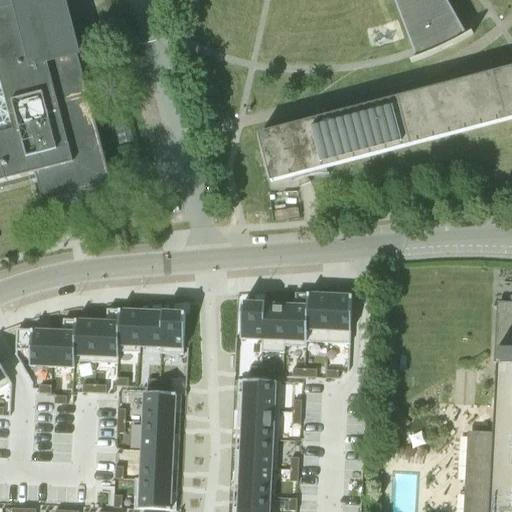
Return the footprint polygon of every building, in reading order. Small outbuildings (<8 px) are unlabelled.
[(0,0),(0,184),(37,175),(39,182),(44,204),(65,198),(82,194),(90,192),(113,186),(94,112),(71,26),(73,26),(66,0),(0,0)] [(393,0),(412,50),(416,59),(410,62),(411,64),(431,56),(451,47),(474,35),(472,33),(467,36),(461,26),(446,0),(393,0)] [(300,187),(311,183),(308,178),(318,176),(330,176),(330,174),(328,174),(325,166),(511,117),(511,69),(469,81),(457,84),(259,136),(272,184),(292,178),(294,183),(290,185),(291,186),(299,181),(300,187)] [(287,306),(285,347),(306,348),(307,343),(309,295),(296,295),(296,307),(287,306)] [(309,295),(307,343),(328,344),(330,296),(309,295)] [(330,296),(328,344),(350,345),(352,297),(330,296)] [(511,511),(511,296),(510,307),(501,307),(499,351),(497,351),(496,367),(498,367),(494,438),(469,437),(465,441),(465,449),(467,452),(464,455),(464,464),(466,467),(463,470),(463,479),(466,481),(465,496),(462,499),(462,508),(464,511),(463,511),(511,511)] [(241,339),(241,340),(263,341),(265,305),(242,304),(241,339)] [(263,341),(262,353),(285,354),(285,347),(287,306),(265,305),(263,341)] [(98,323),(96,364),(118,365),(119,353),(121,312),(108,311),(107,323),(98,323)] [(121,312),(119,353),(140,354),(140,348),(142,313),(121,312)] [(142,313),(140,348),(161,349),(163,313),(142,313)] [(161,349),(161,355),(184,356),(185,315),(163,313),(161,349)] [(54,333),(52,369),(75,370),(75,363),(77,322),(64,321),(63,333),(54,333)] [(77,322),(75,363),(96,364),(98,323),(77,322)] [(17,331),(16,351),(31,352),(30,368),(52,369),(54,333),(17,331)] [(0,364),(0,390),(11,384),(0,364)] [(250,368),(250,376),(262,376),(262,369),(250,368)] [(262,369),(262,376),(273,377),(274,377),(274,369),(262,369)] [(293,370),(293,378),(305,379),(305,371),(293,370)] [(305,371),(305,379),(316,379),(317,371),(305,371)] [(327,371),(326,379),(338,380),(339,372),(327,371)] [(117,379),(116,387),(128,388),(129,380),(117,379)] [(148,388),(148,389),(160,389),(160,381),(148,381),(148,388)] [(160,381),(160,389),(172,390),(172,382),(160,381)] [(238,394),(237,411),(279,413),(281,383),(273,383),(244,382),(244,384),(244,394),(238,394)] [(82,393),(82,394),(95,394),(95,386),(83,386),(82,393)] [(95,386),(95,394),(97,394),(99,394),(106,395),(107,387),(95,386)] [(39,390),(39,395),(51,395),(51,387),(40,387),(39,390)] [(145,394),(143,424),(175,425),(176,414),(181,414),(182,396),(145,394)] [(55,397),(55,405),(66,406),(66,405),(67,397),(55,397)] [(294,402),(293,414),(302,414),(302,402),(294,402)] [(118,411),(118,423),(126,423),(126,411),(118,411)] [(237,411),(237,428),(242,429),(241,440),(278,442),(279,413),(237,411)] [(293,414),(293,426),(300,426),(301,426),(302,414),(293,414)] [(118,423),(117,435),(125,435),(126,423),(118,423)] [(143,424),(142,452),(179,454),(180,437),(175,436),(175,425),(143,424)] [(236,451),(235,469),(272,471),(277,471),(278,442),(241,440),(241,451),(236,451)] [(141,481),(172,483),(173,471),(178,471),(179,454),(142,452),(141,481)] [(291,459),(291,471),(299,472),(299,459),(291,459)] [(116,468),(115,480),(123,480),(124,468),(116,468)] [(235,469),(234,486),(239,486),(239,498),(271,499),(272,471),(235,469)] [(291,471),(290,483),(298,483),(299,472),(291,471)] [(136,480),(134,510),(172,511),(176,511),(177,494),(172,494),(172,483),(141,481),(136,480)] [(115,497),(114,509),(122,509),(123,497),(115,497)] [(233,509),(233,511),(270,511),(271,499),(239,498),(238,509),(233,509)] [(289,500),(289,511),(290,511),(296,511),(297,501),(297,500),(289,500)]
